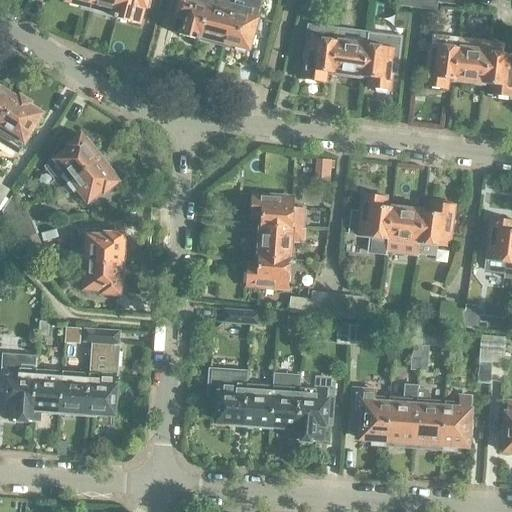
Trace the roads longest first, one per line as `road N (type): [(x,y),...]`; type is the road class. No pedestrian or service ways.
road 1 (residential): [(157,485),(185,122)]
road 2 (residential): [(157,485),(511,508)]
road 3 (residential): [(185,122),(511,161)]
road 4 (residential): [(185,122),(0,18)]
road 5 (residential): [(0,473),(157,485)]
